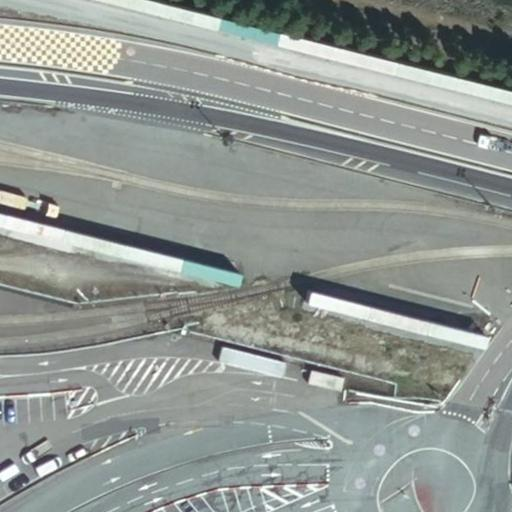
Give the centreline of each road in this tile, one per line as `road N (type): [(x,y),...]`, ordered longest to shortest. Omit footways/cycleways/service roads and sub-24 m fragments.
road 1 (unclassified): [(511,152),(208,75),(0,41)]
road 2 (unclassified): [(0,80),(226,117),(511,190)]
road 3 (unclassified): [(444,438),(412,435),(375,455),(362,481),(362,511)]
road 4 (unclassified): [(511,338),(444,438)]
